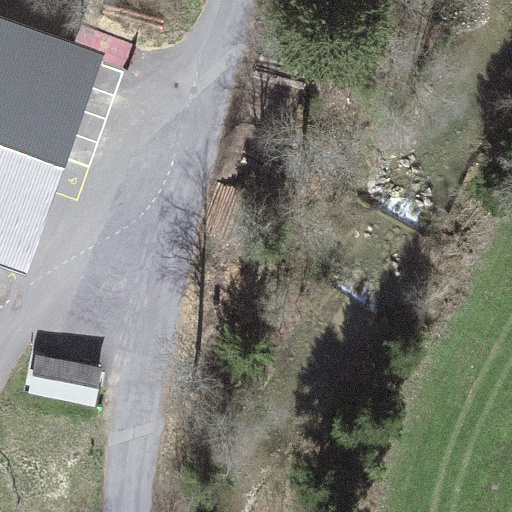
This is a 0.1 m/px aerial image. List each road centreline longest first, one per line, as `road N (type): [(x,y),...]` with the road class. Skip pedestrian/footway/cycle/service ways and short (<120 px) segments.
road 1 (unclassified): [(231,0),(161,296)]
road 2 (unclassified): [(161,296),(136,421),(135,511)]
road 3 (unclassified): [(0,341),(72,285),(161,296)]
